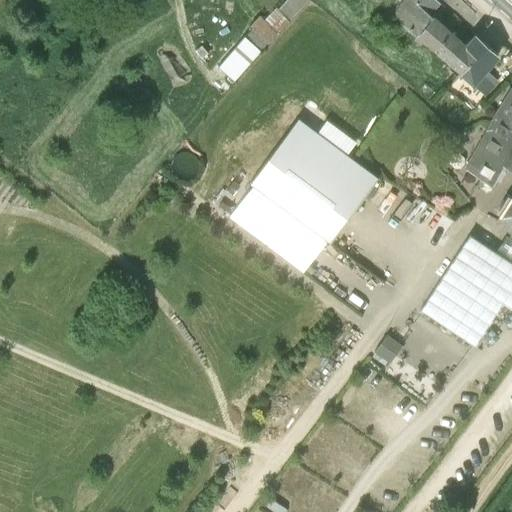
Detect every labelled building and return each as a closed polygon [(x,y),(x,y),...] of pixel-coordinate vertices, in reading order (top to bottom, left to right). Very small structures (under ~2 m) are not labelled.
[(286,0),(278,8),(289,21),(307,0),(286,0)] [(399,0),(390,10),(418,35),(432,17),(429,14),(439,2),(436,0),(399,0)] [(290,22),(289,21),(278,8),(277,7),(265,18),(280,33),(290,22)] [(243,40),(256,55),(280,33),(265,18),(261,14),(250,25),(253,28),(243,40)] [(418,35),(459,71),(474,55),(464,46),(433,17),(418,35)] [(475,35),(465,46),(464,47),(474,55),(474,56),(460,71),(473,83),(484,70),(498,55),(475,35)] [(219,66),(234,82),(253,60),(238,45),(219,66)] [(511,167),(511,89),(503,104),(467,168),(493,184),(505,163),(511,167)] [(377,177),(299,118),(250,183),(252,185),(229,217),(303,272),(327,240),(329,242),(377,177)] [(511,192),(495,221),(510,231),(511,231),(511,192)] [(470,235),(421,310),(475,346),(503,303),(511,309),(511,307),(511,231),(510,231),(496,252),(470,235)] [(390,363),(402,345),(387,334),(374,351),(390,363)]
